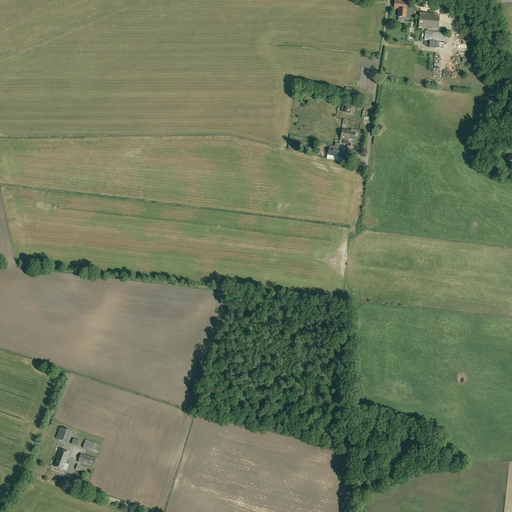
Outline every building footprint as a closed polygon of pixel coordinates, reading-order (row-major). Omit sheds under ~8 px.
[(399,9),(398,17),(406,17),(405,19),(409,19),(410,6),(407,5),(407,2),(395,1),(394,8),(399,9)] [(439,15),(419,13),(418,28),(438,30),(439,15)] [(352,89),(346,87),(344,95),(350,96),(351,94),(358,95),(359,90),(352,89)] [(343,104),(341,112),(353,114),(355,106),(354,106),(355,106),(344,103),(344,104),(343,104)] [(342,129),(340,139),(344,139),(343,144),(347,145),(348,139),(353,140),(355,133),(350,132),(351,131),(342,129)] [(339,157),(344,159),(346,151),(343,151),(344,148),(338,147),(338,150),(329,147),(326,158),(338,160),(339,157)] [(71,431),(60,427),(55,438),(67,442),(71,431)] [(100,445),(85,439),(82,449),(97,454),(100,445)] [(66,462),(69,453),(59,449),(55,460),(56,460),(54,467),(62,470),(65,462),(66,462)] [(80,454),(78,462),(93,467),(95,459),(80,454)] [(77,465),(75,470),(84,473),(86,468),(77,465)]
